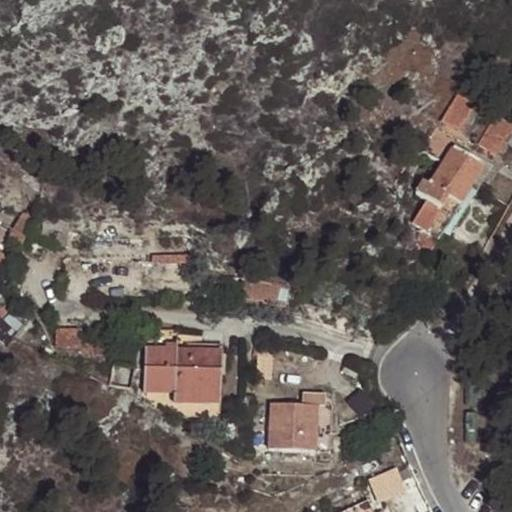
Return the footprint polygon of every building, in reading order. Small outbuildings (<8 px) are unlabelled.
[(477,102),(460,93),(443,123),(459,132),(477,102)] [(511,132),(511,123),(500,116),(481,147),(497,157),(511,132)] [(488,170),(459,150),(433,185),(427,182),(419,195),(429,202),(420,216),(417,225),(428,233),(449,201),(461,209),(488,170)] [(70,225),(36,221),(33,245),(67,249),(70,225)] [(133,277),(133,264),(65,263),(65,286),(134,286),(133,277)] [(176,266),(133,264),(133,277),(174,277),(176,266)] [(0,338),(8,346),(28,324),(0,299),(0,338)] [(60,345),(83,346),(84,328),(60,328),(60,345)] [(220,408),(222,369),(223,353),(147,347),(145,395),(175,395),(175,407),(220,408)] [(320,408),(271,404),(268,450),(317,453),(320,408)] [(334,409),(320,408),(317,453),(332,454),(334,409)] [(384,498),(413,494),(410,471),(381,475),(384,498)] [(370,511),(366,503),(345,511),(370,511)]
